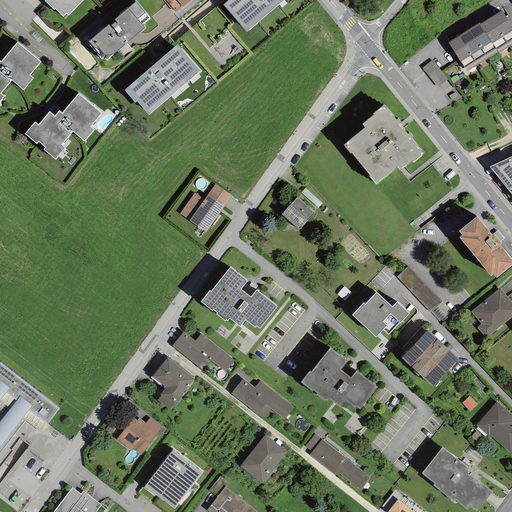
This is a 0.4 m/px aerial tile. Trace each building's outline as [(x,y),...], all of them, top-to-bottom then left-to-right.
[(45,0),(44,1),(53,10),(55,9),(63,17),(66,13),(68,15),(82,0),(45,0)] [(190,0),(162,0),(171,10),(173,9),(175,11),(182,6),(183,7),(190,0)] [(228,0),(223,5),(246,32),(284,0),(228,0)] [(109,25),(88,41),(88,42),(102,59),(104,57),(106,60),(117,51),(126,43),(144,28),(137,20),(145,13),(136,2),(115,20),(116,21),(110,26),(109,25)] [(511,27),(501,10),(490,17),(507,43),(511,39),(511,27)] [(490,17),(480,24),(495,48),(496,50),(507,43),(490,17)] [(479,22),(468,29),(485,55),(495,48),(480,24),(479,22)] [(468,29),(458,36),(475,61),(485,55),(468,29)] [(458,36),(448,42),(464,68),(475,61),(458,36)] [(0,100),(4,96),(0,92),(11,80),(23,90),(33,78),(29,74),(40,61),(18,42),(1,62),(0,60),(0,100)] [(131,48),(126,43),(117,51),(121,56),(131,48)] [(177,45),(124,90),(135,102),(136,101),(148,115),(199,71),(188,57),(177,45)] [(432,60),(422,68),(438,88),(447,80),(432,60)] [(34,122),(24,133),(36,143),(38,141),(45,147),(43,149),(55,159),(65,147),(61,144),(72,131),(84,141),(94,129),(90,126),(101,113),(78,94),(62,113),(59,111),(55,116),(49,111),(38,125),(34,122)] [(374,115),(362,124),(365,128),(343,145),(350,153),(351,153),(370,176),(369,176),(376,184),(397,167),(400,171),(411,162),(412,163),(423,154),(410,138),(412,137),(409,133),(408,134),(399,123),(400,122),(398,118),(396,120),(384,105),(373,113),(374,115)] [(511,156),(489,167),(511,195),(511,156)] [(205,232),(232,196),(215,184),(204,200),(195,193),(180,214),(189,221),(205,232)] [(322,203),(305,188),(301,193),(318,208),(322,203)] [(297,197),(281,215),(298,230),(314,213),(297,197)] [(492,235),(477,217),(459,231),(462,235),(459,237),(490,276),(493,274),(496,278),(511,265),(511,260),(499,244),(501,243),(500,241),(503,239),(497,231),(492,235)] [(442,302),(408,266),(397,277),(430,312),(432,311),(437,306),(442,302)] [(277,307),(256,290),(251,297),(240,289),(247,281),(230,267),(210,292),(209,291),(201,302),(212,311),(213,310),(217,313),(216,314),(225,321),(225,320),(227,321),(229,319),(240,327),(245,320),(255,328),(256,326),(259,329),(277,307)] [(471,311),(481,324),(477,328),(485,338),(511,316),(511,302),(510,300),(500,288),(471,311)] [(363,302),(352,315),(376,337),(382,330),(388,335),(400,323),(409,314),(396,302),(392,307),(376,292),(365,304),(363,302)] [(447,317),(437,306),(432,311),(443,321),(447,317)] [(428,330),(401,358),(432,387),(459,359),(428,330)] [(200,334),(195,341),(183,332),(172,346),(199,367),(207,357),(225,372),(234,360),(200,334)] [(347,361),(330,348),(310,372),(309,371),(300,382),(311,391),(312,390),(317,393),(316,395),(325,401),(326,400),(327,401),(329,398),(340,407),(345,401),(355,408),(356,406),(360,409),(377,387),(356,371),(350,378),(340,370),(347,361)] [(167,358),(152,377),(165,387),(159,395),(161,396),(158,400),(170,409),(194,379),(167,358)] [(59,408),(0,363),(0,452),(31,413),(47,424),(59,408)] [(260,381),(254,388),(242,379),(231,393),(258,414),(266,404),(285,419),(294,408),(260,381)] [(511,415),(509,413),(496,402),(476,425),(488,436),(490,435),(500,444),(510,453),(511,450),(511,415)] [(329,416),(321,425),(375,467),(382,457),(329,416)] [(141,455),(156,435),(159,437),(165,430),(162,427),(149,418),(145,423),(139,418),(137,421),(133,418),(116,439),(131,451),(133,449),(141,455)] [(109,424),(105,430),(111,434),(115,429),(109,424)] [(265,434),(240,466),(261,484),(287,452),(265,434)] [(311,452),(322,439),(314,434),(304,446),(311,452)] [(311,452),(309,455),(333,474),(335,471),(360,490),(370,478),(345,458),(346,458),(322,439),(311,452)] [(481,478),(442,447),(422,473),(434,483),(433,485),(452,501),(454,499),(467,510),(470,506),(476,511),(492,491),(478,481),(481,478)] [(155,496),(156,495),(174,509),(202,473),(173,451),(145,486),(144,487),(155,496)] [(12,482),(35,492),(43,475),(20,465),(12,482)] [(215,470),(207,465),(205,469),(212,474),(215,470)] [(209,491),(217,497),(225,487),(224,486),(227,482),(220,476),(209,491)] [(257,511),(225,487),(217,497),(206,511),(207,511),(257,511)] [(95,511),(101,506),(83,491),(80,495),(72,488),(52,511),(95,511)] [(381,507),(388,511),(398,499),(399,500),(401,498),(393,492),(381,507)] [(387,511),(413,511),(399,500),(398,499),(388,511),(387,511)]
